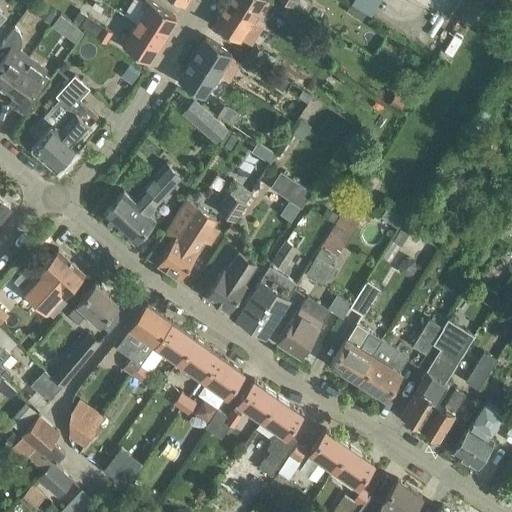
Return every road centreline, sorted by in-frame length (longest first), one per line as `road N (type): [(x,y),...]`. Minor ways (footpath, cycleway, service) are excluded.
road 1 (residential): [(511,510),(165,291),(59,202)]
road 2 (residential): [(59,202),(114,149),(206,0)]
